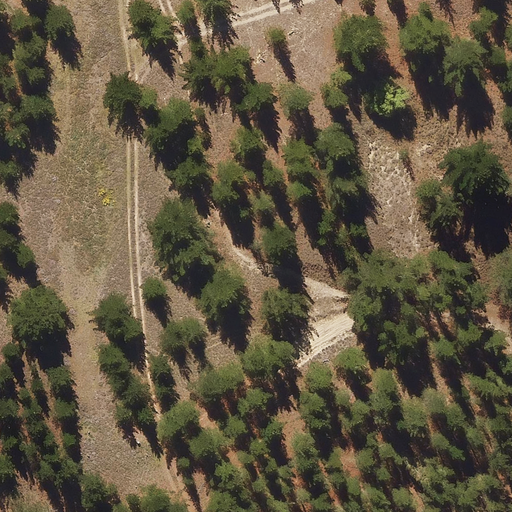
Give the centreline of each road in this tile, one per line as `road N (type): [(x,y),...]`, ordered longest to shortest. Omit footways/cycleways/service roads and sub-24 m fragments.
road 1 (track): [(128,0),(140,334),(169,468),(187,511)]
road 2 (track): [(511,350),(471,306),(286,328),(168,357),(140,334)]
